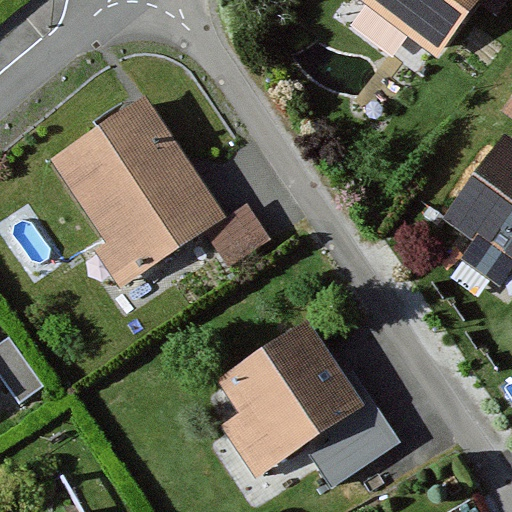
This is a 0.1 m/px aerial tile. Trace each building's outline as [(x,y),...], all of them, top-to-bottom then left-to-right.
[(366,0),(435,53),(476,0),(366,0)] [(41,153),(128,282),(225,218),(139,88),(41,153)] [(511,99),(503,111),(511,117),(511,99)] [(511,145),(503,139),(445,222),(511,268),(511,145)] [(226,424),(257,471),(302,441),(357,404),(306,328),(227,380),(247,411),(226,424)] [(387,449),(357,404),(302,441),(332,486),(387,449)]
